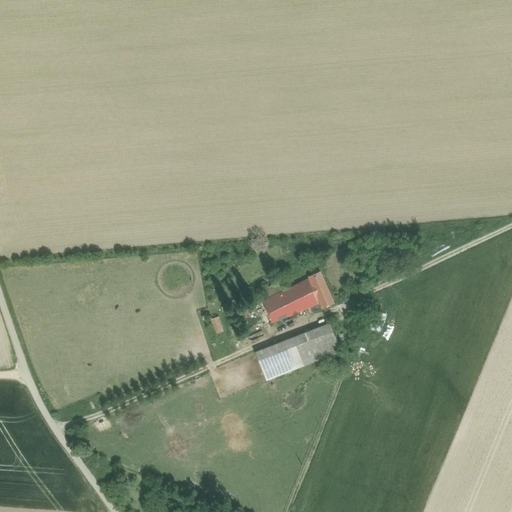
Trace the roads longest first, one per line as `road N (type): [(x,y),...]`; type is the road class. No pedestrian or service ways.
road 1 (unclassified): [(0,290),(27,379),(116,511)]
road 2 (track): [(347,307),(344,367),(286,511)]
road 3 (track): [(511,229),(347,307)]
